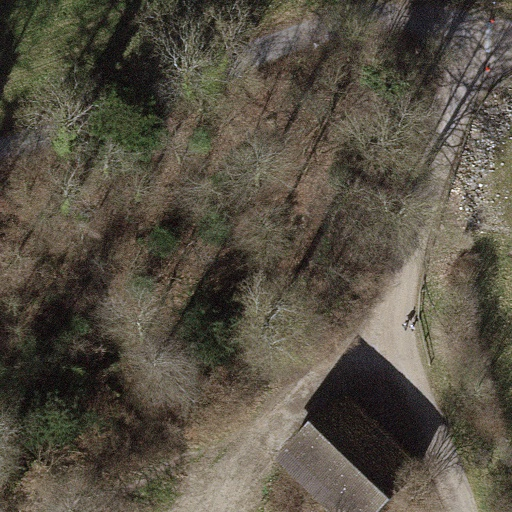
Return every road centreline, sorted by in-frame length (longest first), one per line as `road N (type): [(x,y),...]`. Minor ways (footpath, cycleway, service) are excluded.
road 1 (track): [(485,32),(370,15),(0,135)]
road 2 (track): [(485,32),(449,118),(397,294),(399,341),(460,511)]
